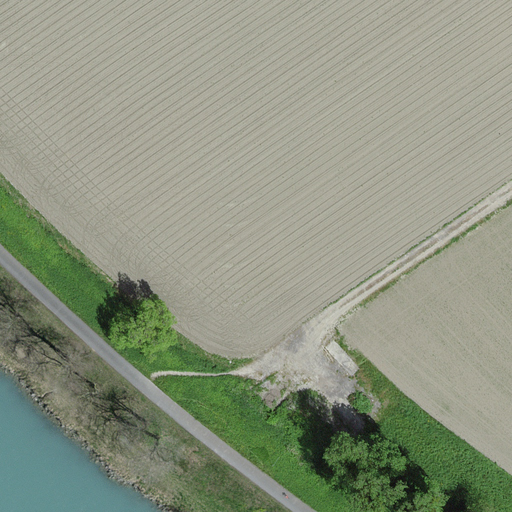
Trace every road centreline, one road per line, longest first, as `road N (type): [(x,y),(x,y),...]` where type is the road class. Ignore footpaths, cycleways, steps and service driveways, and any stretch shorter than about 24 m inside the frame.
road 1 (track): [(0,251),(306,511)]
road 2 (track): [(511,190),(185,416)]
